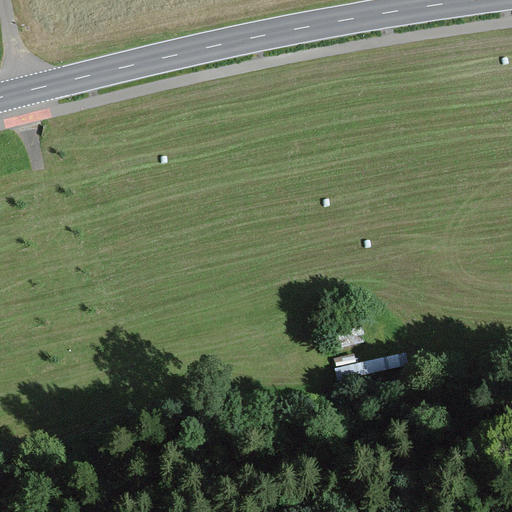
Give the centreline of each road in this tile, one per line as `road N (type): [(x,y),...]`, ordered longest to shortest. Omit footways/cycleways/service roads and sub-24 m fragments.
road 1 (primary): [(471,0),(259,35),(0,97)]
road 2 (track): [(263,413),(405,380),(511,373)]
